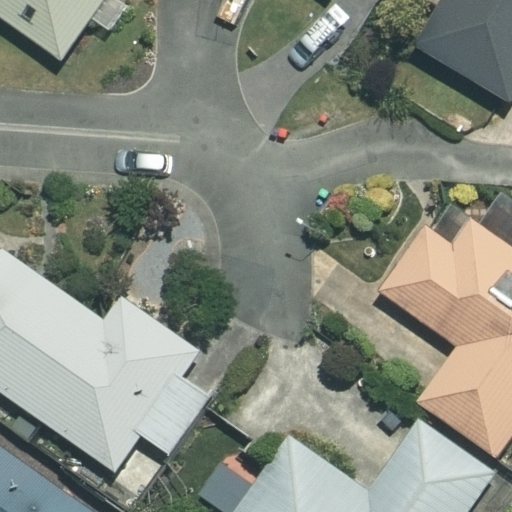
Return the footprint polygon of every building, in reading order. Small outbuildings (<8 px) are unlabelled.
[(118,0),(0,0),(0,18),(71,68),(118,0)] [(511,0),(461,0),(432,49),(511,98),(511,0)] [(511,241),(487,225),(469,251),(439,230),(394,297),(472,350),(434,406),(511,458),(511,457),(511,241)] [(117,325),(18,257),(0,257),(0,385),(158,493),(222,399),(195,380),(212,354),(133,301),(117,325)] [(484,511),(507,479),(432,426),(382,497),(302,442),(284,468),(237,435),(201,485),(239,511),(484,511)] [(103,511),(10,445),(0,458),(0,511),(103,511)]
